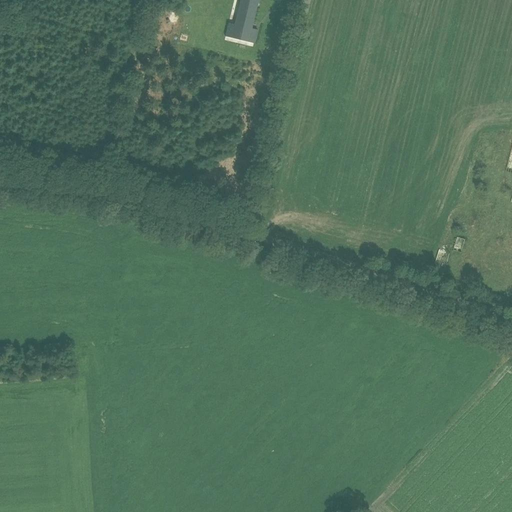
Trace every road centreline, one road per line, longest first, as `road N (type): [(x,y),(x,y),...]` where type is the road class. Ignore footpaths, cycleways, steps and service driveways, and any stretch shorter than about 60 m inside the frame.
road 1 (unclassified): [(511,319),(252,235)]
road 2 (unclassified): [(252,235),(97,186),(0,177)]
road 3 (unclassified): [(252,235),(308,0)]
road 4 (track): [(97,186),(149,3)]
